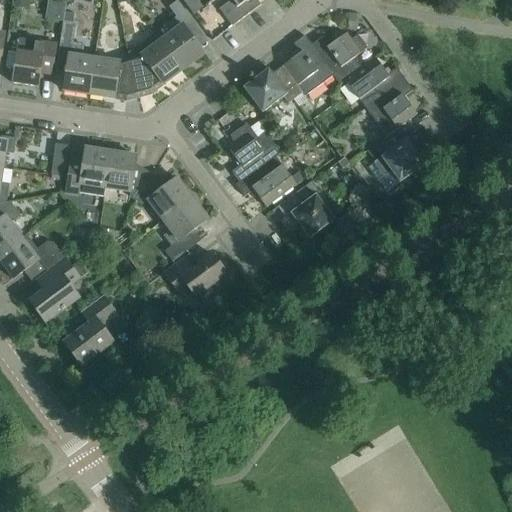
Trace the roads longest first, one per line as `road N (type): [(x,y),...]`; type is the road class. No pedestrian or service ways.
road 1 (residential): [(161,122),(320,0)]
road 2 (residential): [(161,122),(147,131),(0,107)]
road 3 (residential): [(251,244),(161,122)]
road 4 (residential): [(365,6),(454,124)]
road 5 (tertiary): [(88,460),(0,343)]
